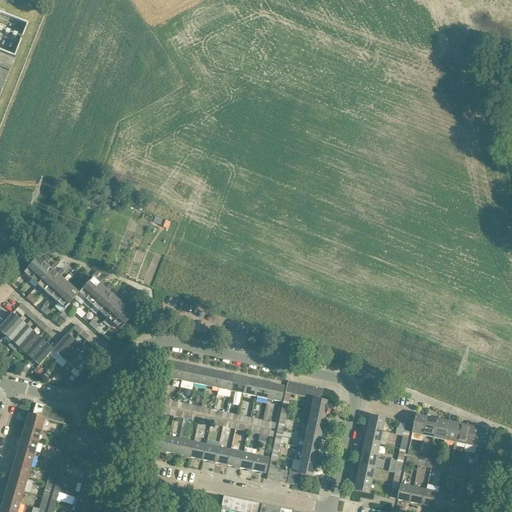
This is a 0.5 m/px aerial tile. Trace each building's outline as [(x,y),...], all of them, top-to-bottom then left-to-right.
[(0,49),(20,58),(34,22),(4,11),(0,20),(0,19),(0,49)] [(155,216),(153,222),(169,227),(171,222),(155,216)] [(44,264),(43,263),(39,259),(44,254),(41,251),(36,257),(37,258),(23,273),(24,273),(30,279),(44,264)] [(30,279),(37,285),(51,270),(50,269),(46,265),(51,260),(48,257),(43,263),(44,264),(30,279)] [(37,285),(44,291),(58,275),(57,275),(53,271),(57,265),(55,263),(50,269),(51,270),(37,285)] [(44,291),(51,297),(65,282),(63,280),(59,277),(64,271),(61,269),(57,275),(58,275),(44,291)] [(74,299),(81,305),(99,285),(98,283),(94,280),(99,274),(96,272),(92,277),(91,278),(92,279),(78,294),(74,299)] [(68,275),(63,280),(65,282),(51,297),(57,303),(71,287),(70,286),(66,283),(71,277),(68,275)] [(86,300),(92,306),(106,290),(105,289),(101,286),(106,280),(103,278),(98,283),(99,285),(81,305),(86,300)] [(64,310),(74,299),(78,294),(73,289),(78,283),(75,281),(70,286),(71,287),(57,303),(64,310)] [(110,284),(105,289),(106,290),(92,306),(99,312),(112,296),(112,295),(108,292),(113,286),(110,284)] [(99,312),(105,318),(119,302),(118,301),(114,298),(119,292),(116,290),(112,295),(112,296),(99,312)] [(29,295),(26,298),(32,304),(35,301),(29,295)] [(105,318),(112,324),(126,308),(125,307),(121,304),(126,298),(123,296),(118,301),(119,302),(105,318)] [(130,302),(125,307),(126,308),(112,324),(120,330),(133,315),(128,310),(133,304),(130,302)] [(23,306),(21,308),(20,310),(24,314),(26,312),(28,310),(23,306)] [(30,312),(28,314),(26,316),(31,320),(33,318),(34,316),(30,312)] [(0,326),(0,331),(5,336),(19,320),(12,314),(11,314),(0,326)] [(36,318),(35,320),(33,322),(38,326),(40,324),(41,322),(36,318)] [(58,318),(54,322),(59,326),(63,322),(58,318)] [(95,330),(98,327),(99,325),(92,319),(88,324),(95,330)] [(11,342),(25,326),(19,320),(5,336),(11,342)] [(43,324),(42,326),(40,328),(45,332),(46,330),(48,328),(43,324)] [(11,342),(8,346),(15,352),(18,348),(32,332),(25,326),(11,342)] [(81,333),(83,331),(78,327),(76,329),(74,331),(79,335),(81,333)] [(105,333),(98,327),(95,330),(102,336),(105,333)] [(50,330),(48,332),(47,334),(51,338),(53,336),(55,334),(50,330)] [(39,338),(32,332),(18,348),(25,354),(39,338)] [(86,341),(88,339),(89,337),(85,333),(83,335),(81,337),(86,341)] [(58,344),(53,350),(60,357),(73,341),(67,335),(66,335),(62,340),(58,344)] [(53,340),(58,344),(62,340),(57,336),(55,338),(53,340)] [(25,354),(32,360),(46,344),(39,338),(25,354)] [(93,347),(95,345),(96,343),(91,339),(88,343),(93,347)] [(60,357),(66,363),(80,347),(73,341),(60,357)] [(53,350),(46,344),(32,360),(39,366),(53,350)] [(87,353),(80,347),(66,363),(73,369),(87,353)] [(73,369),(80,375),(94,359),(87,353),(73,369)] [(156,376),(167,378),(171,363),(159,361),(156,376)] [(171,363),(167,378),(180,381),(183,366),(171,363)] [(183,366),(180,381),(193,384),(196,368),(183,366)] [(38,368),(34,372),(38,376),(42,372),(38,368)] [(196,368),(193,384),(205,386),(208,371),(196,368)] [(208,371),(205,386),(218,389),(221,374),(208,371)] [(221,374),(218,389),(230,392),(233,376),(221,374)] [(233,376),(230,392),(243,394),(246,379),(233,376)] [(258,382),(246,379),(243,394),(255,397),(258,382)] [(258,382),(255,397),(268,400),(271,385),(258,382)] [(299,384),(293,383),(290,394),(291,395),(296,396),(299,384)] [(305,385),(299,384),(296,396),(302,397),(305,385)] [(283,387),(271,385),(268,400),(280,402),(283,387)] [(311,386),(305,385),(302,397),(308,398),(311,386)] [(317,388),(311,386),(308,398),(313,399),(314,400),(317,388)] [(323,389),(317,388),(314,400),(320,401),(323,389)] [(285,393),(282,406),(289,407),(291,395),(290,394),(285,393)] [(328,403),(320,401),(314,400),(313,399),(310,412),(325,415),(328,403)] [(175,402),(163,400),(162,405),(174,408),(175,402)] [(175,402),(174,408),(187,411),(188,405),(175,402)] [(32,415),(40,418),(43,406),(36,404),(32,415)] [(200,408),(188,405),(187,411),(199,413),(200,408)] [(44,419),(48,407),(43,406),(40,418),(44,419)] [(286,419),(289,407),(282,406),(280,418),(286,419)] [(54,409),(48,407),(44,419),(50,421),(54,409)] [(174,411),(161,408),(160,414),(172,416),(174,411)] [(212,416),(213,410),(200,408),(199,413),(212,416)] [(60,411),(54,409),(50,421),(56,422),(60,411)] [(226,413),(213,410),(212,416),(224,419),(226,413)] [(60,411),(56,422),(62,424),(66,413),(60,411)] [(185,419),(186,413),(174,411),(172,416),(185,419)] [(307,424),(323,428),(325,415),(310,412),(307,424)] [(72,414),(66,413),(62,424),(63,424),(69,426),(72,414)] [(199,416),(186,413),(185,419),(197,422),(199,416)] [(224,419),(237,421),(238,416),(226,413),(224,419)] [(25,426),(41,431),(44,419),(40,418),(32,415),(27,414),(27,415),(28,415),(25,426)] [(423,442),(424,436),(428,417),(417,415),(411,439),(423,442)] [(210,424),(211,419),(199,416),(197,422),(210,424)] [(249,424),(251,418),(238,416),(237,421),(249,424)] [(382,432),(384,420),(384,419),(369,416),(366,429),(382,432)] [(439,420),(428,417),(424,436),(435,438),(439,420)] [(262,427),(263,421),(251,418),(249,424),(262,427)] [(280,418),(277,430),(283,432),(286,419),(280,418)] [(224,422),(211,419),(210,424),(223,427),(224,422)] [(435,438),(445,441),(449,422),(439,420),(435,438)] [(275,424),(263,421),(262,427),(274,429),(275,424)] [(223,427),(235,430),(236,424),(224,422),(223,427)] [(460,424),(449,422),(445,441),(455,443),(460,424)] [(65,437),(68,430),(69,426),(63,424),(60,436),(65,437)] [(248,432),(249,427),(236,424),(235,430),(248,432)] [(320,440),(323,428),(307,424),(305,437),(320,440)] [(406,424),(403,437),(408,438),(411,425),(406,424)] [(455,443),(466,445),(470,426),(460,424),(455,443)] [(25,426),(21,438),(37,443),(41,431),(25,426)] [(481,429),(470,426),(466,445),(477,447),(481,429)] [(72,427),(68,438),(74,440),(77,429),(72,427)] [(260,435),(261,430),(249,427),(248,432),(260,435)] [(379,444),(382,432),(366,429),(364,441),(379,444)] [(477,447),(487,449),(487,450),(491,431),(481,429),(477,447)] [(273,432),(261,430),(260,435),(272,438),(273,432)] [(280,444),(283,432),(277,430),(274,443),(280,444)] [(96,433),(95,434),(97,435),(93,446),(109,450),(112,439),(113,440),(114,439),(97,434),(96,433)] [(155,435),(144,433),(140,448),(152,450),(155,435)] [(152,450),(164,453),(168,438),(155,435),(152,450)] [(60,436),(56,448),(62,450),(65,437),(60,436)] [(305,437),(302,449),(317,452),(320,440),(305,437)] [(403,437),(400,449),(406,450),(408,438),(403,437)] [(18,451),(34,455),(37,443),(21,438),(18,451)] [(74,440),(68,438),(65,451),(70,452),(74,440)] [(180,440),(168,438),(164,453),(177,456),(180,440)] [(177,456),(190,458),(193,443),(180,440),(177,456)] [(364,441),(361,453),(376,457),(379,444),(364,441)] [(205,446),(193,443),(190,458),(202,461),(205,446)] [(274,443),(271,455),(278,456),(280,444),(274,443)] [(106,462),(109,450),(93,446),(90,458),(106,462)] [(202,461),(215,464),(218,448),(205,446),(202,461)] [(53,461),(58,462),(62,450),(56,448),(53,461)] [(230,451),(218,448),(215,464),(227,466),(230,451)] [(408,455),(419,458),(420,453),(413,452),(414,449),(410,448),(408,455)] [(315,464),(317,452),(302,449),(299,461),(315,464)] [(403,462),(406,450),(400,449),(398,461),(403,462)] [(18,451),(14,463),(30,467),(34,455),(18,451)] [(67,464),(70,452),(65,451),(61,463),(67,464)] [(227,466),(240,469),(243,454),(230,451),(227,466)] [(361,453),(359,466),(374,469),(376,457),(361,453)] [(240,469),(252,472),(256,456),(243,454),(240,469)] [(275,469),(278,456),(271,455),(269,468),(275,469)] [(256,456),(252,472),(264,474),(268,459),(256,456)] [(90,458),(86,470),(102,474),(106,462),(90,458)] [(431,468),(432,463),(419,460),(418,466),(431,468)] [(53,461),(49,473),(55,474),(58,462),(53,461)] [(312,477),(315,464),(299,461),(297,474),(301,475),(312,477)] [(401,475),(403,462),(398,461),(395,474),(401,475)] [(11,475),(27,480),(30,467),(14,463),(11,475)] [(67,464),(61,463),(58,475),(63,477),(67,464)] [(431,468),(444,471),(445,466),(432,463),(431,468)] [(374,469),(359,466),(356,478),(371,481),(374,469)] [(457,468),(445,466),(444,471),(456,474),(457,468)] [(266,480),(277,482),(279,470),(275,469),(269,468),(266,480)] [(456,474),(469,477),(470,471),(457,468),(456,474)] [(99,486),(102,474),(86,470),(83,482),(99,486)] [(287,484),(289,472),(279,470),(277,482),(287,484)] [(290,470),(289,472),(287,484),(291,485),(298,486),(301,475),(297,474),(295,473),(296,471),(290,470)] [(46,485),(51,487),(55,474),(49,473),(46,485)] [(398,487),(401,475),(395,474),(392,486),(398,487)] [(11,475),(7,487),(23,492),(27,480),(11,475)] [(60,489),(63,477),(58,475),(54,487),(60,489)] [(356,478),(353,491),(368,494),(369,494),(371,481),(356,478)] [(83,482),(79,494),(95,498),(99,486),(83,482)] [(46,485),(42,497),(48,499),(51,487),(46,485)] [(398,500),(410,503),(413,488),(401,485),(398,500)] [(395,500),(398,487),(392,486),(390,498),(395,500)] [(3,500),(20,504),(23,492),(7,487),(3,500)] [(60,489),(54,487),(51,500),(56,501),(60,489)] [(413,488),(410,503),(423,506),(426,491),(413,488)] [(423,506),(436,508),(439,493),(426,491),(423,506)] [(439,493),(436,508),(448,511),(451,496),(439,493)] [(91,511),(95,498),(79,494),(76,506),(91,511)] [(448,511),(452,511),(461,511),(464,499),(451,496),(448,511)] [(39,510),(44,511),(48,499),(42,497),(39,510)] [(221,508),(226,509),(229,498),(223,497),(221,508)] [(226,509),(228,510),(232,511),(235,499),(229,498),(226,509)] [(235,499),(232,511),(238,511),(241,500),(235,499)] [(464,499),(461,511),(473,511),(476,501),(464,499)] [(3,500),(0,511),(17,511),(20,504),(3,500)] [(48,511),(53,511),(56,501),(51,500),(47,511),(48,511)] [(241,500),(238,511),(244,511),(247,502),(241,500)] [(247,502),(244,511),(250,511),(252,503),(247,502)] [(250,511),(256,511),(258,504),(252,503),(250,511)]
